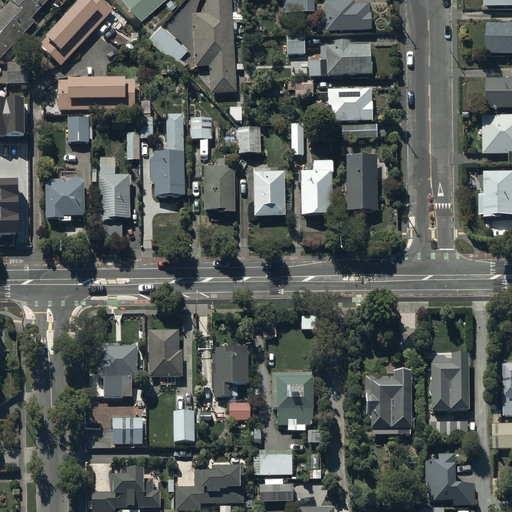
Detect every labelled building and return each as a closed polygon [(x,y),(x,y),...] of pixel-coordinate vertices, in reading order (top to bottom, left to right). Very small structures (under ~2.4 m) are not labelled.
[(54,0),(10,0),(8,3),(11,7),(0,18),(0,63),(34,27),(31,24),(54,0)] [(97,0),(87,0),(40,50),(62,70),(114,15),(97,0)] [(165,0),(124,0),(142,20),(165,0)] [(238,98),(232,0),(206,0),(208,18),(194,19),(197,72),(210,71),(212,99),(238,98)] [(314,0),(300,0),(285,1),(286,17),(315,16),(314,0)] [(511,0),(488,0),(489,12),(511,11),(511,0)] [(328,38),(373,36),(372,18),(371,18),(370,10),(355,10),(355,7),(326,8),(327,27),(318,28),(318,36),(328,36),(328,38)] [(162,24),(147,39),(180,72),(186,66),(180,60),(189,51),(162,24)] [(511,28),(489,29),(489,59),(511,59),(511,28)] [(305,39),(288,40),(289,58),(306,57),(305,39)] [(311,82),(373,80),(372,51),(351,52),(351,48),(336,48),(336,53),(323,53),(323,67),(310,68),(311,82)] [(27,62),(8,63),(8,84),(27,84),(27,62)] [(313,82),(294,82),(294,99),(313,99),(313,82)] [(135,84),(59,85),(59,116),(136,115),(135,84)] [(511,85),(490,85),(490,114),(511,113),(511,85)] [(330,128),(374,127),(373,95),(329,96),(330,128)] [(23,98),(0,98),(0,136),(24,136),(23,98)] [(511,118),(485,119),(485,158),(511,158),(511,167),(511,118)] [(186,202),(185,120),(166,120),(167,159),(156,159),(156,164),(152,164),(153,191),(156,191),(156,203),(186,202)] [(89,122),(69,122),(69,147),(90,147),(89,122)] [(153,122),(141,122),(141,144),(154,143),(153,122)] [(213,123),(192,123),(192,145),(213,144),(213,123)] [(304,129),(292,129),(293,160),(305,160),(304,129)] [(378,129),(344,130),(344,144),(378,143),(378,129)] [(239,134),(239,160),(261,160),(260,134),(239,134)] [(378,162),(347,162),(348,218),(379,217),(378,162)] [(102,181),(100,181),(101,228),(103,228),(103,248),(124,248),(123,226),(132,225),(131,192),(133,192),(133,180),(116,181),(116,164),(101,164),(102,181)] [(314,178),(303,178),(303,221),(334,221),(333,179),(334,179),(334,165),(314,166),(314,178)] [(234,173),(202,173),(203,185),(206,185),(206,217),(235,216),(234,173)] [(511,176),(486,177),(487,199),(481,200),(482,220),(487,219),(487,222),(511,221),(511,176)] [(286,178),(255,178),(255,222),(286,222),(286,178)] [(15,180),(0,180),(0,236),(15,236),(15,180)] [(62,185),(47,185),(47,225),(65,224),(65,221),(86,221),(85,189),(83,189),(83,184),(69,184),(69,189),(62,189),(62,185)] [(417,331),(397,330),(397,352),(417,352),(417,331)] [(147,333),(148,379),(181,379),(181,353),(178,353),(178,333),(147,333)] [(136,379),(136,349),(132,349),(132,345),(102,346),(102,349),(100,349),(100,363),(99,363),(98,364),(98,365),(97,365),(97,366),(96,367),(96,368),(96,369),(96,370),(96,371),(96,372),(96,373),(96,374),(97,375),(97,376),(98,376),(98,377),(99,378),(100,378),(101,379),(102,379),(102,380),(103,380),(104,380),(103,398),(131,398),(131,379),(136,379)] [(230,350),(214,350),(215,365),(211,365),(211,391),(213,391),(213,398),(237,398),(237,386),(248,386),(248,348),(236,348),(236,347),(230,347),(230,350)] [(451,365),(431,365),(430,365),(431,412),(454,412),(454,422),(450,422),(450,420),(430,421),(430,440),(468,439),(468,420),(477,420),(477,407),(469,407),(469,404),(471,404),(471,370),(468,370),(468,355),(451,356),(451,365)] [(393,378),(364,378),(364,399),(365,399),(365,417),(370,417),(370,431),(371,431),(372,437),(412,436),(411,373),(393,374),(393,378)] [(305,427),(313,427),(312,375),(272,375),(272,409),(276,409),(276,428),(288,428),(288,422),(296,422),(296,433),(305,433),(305,427)] [(250,405),(228,405),(229,422),(241,422),(241,425),(247,425),(247,422),(250,422),(250,405)] [(194,413),(173,413),(173,444),(194,444),(194,413)] [(143,420),(112,419),(112,446),(143,447),(143,420)] [(511,426),(494,427),(495,453),(511,452),(511,426)] [(257,452),(258,477),(292,477),(292,452),(257,452)] [(438,462),(425,462),(425,486),(427,485),(428,503),(452,503),(452,508),(475,508),(474,485),(454,486),(454,455),(438,455),(438,462)] [(194,488),(176,488),(175,511),(199,511),(200,506),(243,506),(243,467),(211,466),(211,471),(193,471),(194,488)] [(111,494),(91,494),(91,511),(114,511),(114,510),(160,510),(159,492),(153,492),(152,481),(143,481),(143,471),(126,471),(126,475),(110,476),(110,484),(111,484),(111,494)] [(504,479),(494,480),(494,493),(505,493),(504,479)] [(259,487),(260,503),(293,503),(292,485),(283,486),(283,480),(264,480),(265,486),(259,487)]
